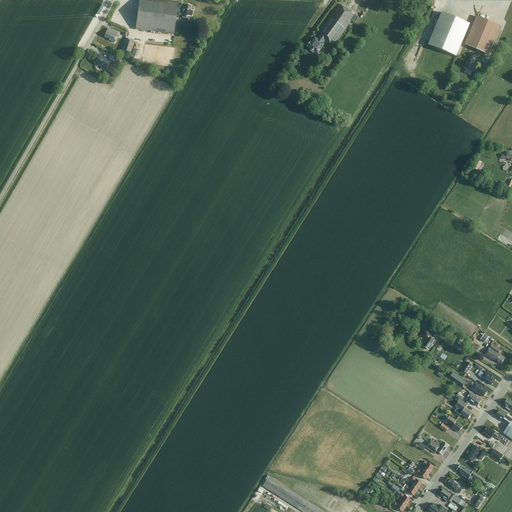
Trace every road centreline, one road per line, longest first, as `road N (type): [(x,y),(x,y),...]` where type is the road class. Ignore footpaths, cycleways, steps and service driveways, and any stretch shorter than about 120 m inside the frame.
road 1 (unclassified): [(0,198),(112,0)]
road 2 (unclassified): [(416,511),(511,376)]
